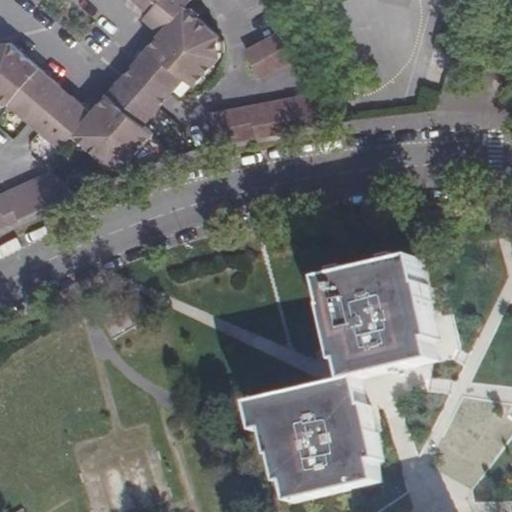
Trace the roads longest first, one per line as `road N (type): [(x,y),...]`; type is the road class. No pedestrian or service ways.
road 1 (residential): [(0,287),(102,235),(270,178),(425,161),(511,166)]
road 2 (residential): [(0,20),(84,88),(133,30),(99,0)]
